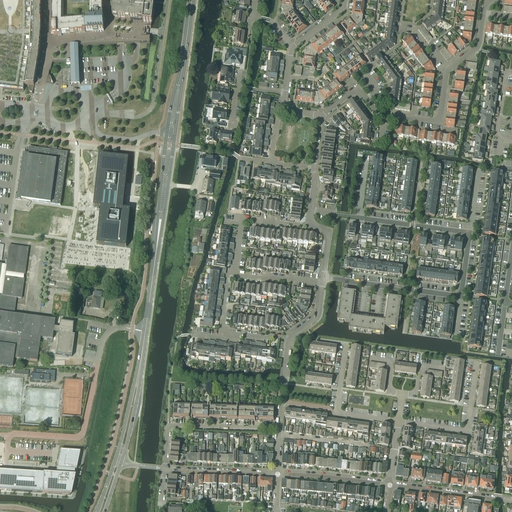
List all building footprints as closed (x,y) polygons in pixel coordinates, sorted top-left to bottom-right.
[(0,0),(0,88),(3,89),(24,91),(25,85),(29,85),(34,85),(32,94),(31,103),(44,105),(52,88),(53,84),(52,84),(46,83),(48,76),(49,76),(50,71),(51,71),(52,66),(53,62),(66,62),(67,65),(71,65),(71,85),(80,85),(78,46),(117,44),(122,44),(124,44),(135,43),(135,44),(137,43),(139,43),(140,43),(140,44),(150,44),(150,40),(149,40),(150,36),(146,36),(147,28),(147,26),(151,26),(151,23),(152,23),(154,6),(154,3),(155,2),(154,0),(0,0)] [(322,9),(331,3),(328,0),(325,0),(319,5),(318,6),(319,8),(321,7),(322,9)] [(331,3),(322,9),(324,12),(323,13),(325,15),(334,7),(331,3)] [(292,9),(293,7),(282,5),(281,12),(285,17),(294,11),(292,9)] [(236,13),(235,23),(244,24),(246,14),(244,13),(244,9),(239,9),(234,8),(233,13),(236,13)] [(294,11),(285,17),(288,22),(297,15),(295,13),(296,12),(298,10),(297,8),(295,10),(294,11)] [(443,21),(444,14),(436,13),(435,16),(443,21)] [(297,15),(288,22),(292,26),(301,19),(298,14),(297,15)] [(364,24),(365,21),(362,21),(363,17),(364,17),(352,15),(352,17),(364,24)] [(437,26),(443,21),(435,16),(432,19),(437,26)] [(352,17),(350,18),(358,29),(362,27),(364,24),(352,17)] [(437,26),(432,19),(430,17),(428,19),(430,21),(428,22),(433,29),(437,26)] [(358,29),(350,18),(346,22),(353,32),(354,32),(352,30),(355,28),(356,29),(357,28),(358,29)] [(295,30),(303,24),(301,21),(303,20),(301,19),(292,26),(295,30)] [(341,25),(348,35),(349,35),(353,32),(346,22),(341,25)] [(433,29),(428,22),(425,24),(424,22),(422,24),(428,32),(433,29)] [(303,24),(295,30),(298,35),(308,27),(306,26),(305,26),(303,24)] [(486,25),(485,31),(488,32),(488,34),(493,35),(494,26),(486,25)] [(332,29),(339,38),(341,36),(342,37),(344,36),(337,26),(332,29)] [(236,32),(235,37),(234,37),(233,44),(243,45),(244,40),(243,40),(244,33),(241,33),(242,29),(234,28),(234,32),(236,32)] [(336,40),(339,38),(332,29),(328,33),(336,42),(337,41),(336,40)] [(333,44),(336,42),(328,33),(324,36),(330,45),(333,43),(333,44)] [(384,39),(395,45),(395,38),(393,38),(394,35),(385,34),(384,39)] [(409,35),(402,41),(406,47),(414,42),(409,35)] [(330,45),(324,36),(319,39),(327,49),(328,48),(329,48),(331,46),(330,45)] [(432,38),(427,42),(429,45),(432,42),(436,39),(435,37),(434,37),(432,38)] [(463,38),(462,39),(464,41),(467,46),(469,44),(468,42),(465,41),(466,40),(469,41),(471,41),(471,39),(463,37),(463,38)] [(325,50),(327,49),(319,39),(315,43),(322,51),(324,49),(325,50)] [(382,42),(387,48),(388,47),(389,49),(395,45),(384,39),(382,42)] [(467,46),(464,41),(462,39),(458,42),(463,49),(467,46)] [(376,46),(381,52),(383,50),(385,52),(387,51),(386,49),(387,48),(382,42),(376,46)] [(414,42),(406,47),(409,51),(416,45),(414,42)] [(458,42),(454,45),(459,52),(463,49),(458,42)] [(311,46),(317,55),(318,56),(319,57),(321,56),(319,53),(322,51),(315,43),(311,46)] [(416,45),(409,51),(412,55),(419,49),(416,45)] [(452,57),(459,52),(454,45),(447,50),(452,57)] [(316,56),(317,55),(311,46),(305,50),(316,56)] [(372,49),(379,58),(381,57),(379,54),(381,52),(376,46),(372,49)] [(225,54),(224,64),(231,65),(231,64),(239,65),(241,65),(241,59),(240,59),(241,57),(246,57),(247,50),(233,48),(232,51),(227,50),(227,55),(225,54)] [(377,59),(379,58),(372,49),(368,52),(373,58),(375,57),(377,59)] [(419,49),(412,55),(416,59),(423,54),(419,49)] [(315,58),(316,56),(305,50),(305,57),(315,58)] [(371,60),(373,58),(368,52),(364,55),(370,63),(372,62),(371,60)] [(270,62),(284,64),(284,62),(279,61),(280,55),(271,53),(270,62)] [(423,54),(416,59),(419,63),(426,58),(423,54)] [(355,59),(362,67),(366,64),(359,55),(357,56),(357,57),(355,59)] [(383,66),(389,62),(385,57),(383,59),(382,58),(381,57),(379,58),(377,59),(378,61),(379,62),(377,64),(378,66),(381,64),(383,66)] [(426,58),(419,63),(422,67),(429,62),(426,58)] [(357,71),(362,67),(355,59),(352,61),(351,60),(350,61),(357,71)] [(346,66),(353,74),(357,71),(350,61),(348,63),(349,64),(346,66)] [(489,67),(503,69),(503,67),(499,66),(500,63),(490,61),(489,67)] [(383,72),(391,65),(389,62),(383,66),(384,68),(382,70),(383,72)] [(429,62),(422,67),(425,72),(428,70),(430,68),(432,66),(429,62)] [(389,74),(395,70),(391,65),(383,72),(385,74),(387,72),(389,74)] [(232,76),(233,76),(234,68),(220,66),(219,73),(222,73),(221,82),(230,84),(232,76)] [(349,77),(353,74),(346,66),(344,68),(343,67),(341,68),(349,77)] [(428,70),(425,72),(426,72),(426,73),(429,74),(432,74),(435,75),(435,72),(435,70),(434,69),(432,66),(430,68),(428,70)] [(344,81),(349,77),(341,68),(339,69),(340,70),(338,72),(344,81)] [(456,76),(456,77),(465,78),(465,77),(466,70),(464,70),(457,69),(457,71),(456,76)] [(389,80),(391,79),(398,74),(395,70),(389,74),(390,76),(388,78),(389,80)] [(340,84),(344,81),(338,72),(335,74),(334,73),(332,75),(335,79),(340,84)] [(282,77),(282,74),(268,73),(267,73),(266,77),(268,78),(267,81),(276,82),(277,76),(282,77)] [(498,77),(498,75),(488,73),(487,79),(501,81),(501,79),(498,77)] [(55,82),(49,74),(49,76),(48,76),(47,78),(46,83),(53,84),(55,82)] [(393,82),(402,80),(398,74),(391,79),(393,82)] [(343,88),(340,84),(335,79),(334,80),(334,81),(332,83),(339,91),(343,88)] [(327,85),(334,95),(339,91),(332,83),(329,85),(329,84),(327,81),(326,80),(324,81),(325,83),(327,85)] [(455,87),(454,90),(460,90),(461,88),(464,88),(464,84),(465,83),(456,82),(455,83),(455,87)] [(323,89),(330,98),(334,95),(327,85),(325,83),(324,84),(324,85),(326,87),(323,89)] [(211,101),(213,101),(218,102),(218,103),(227,105),(227,103),(228,103),(230,91),(230,88),(218,86),(217,89),(215,89),(213,89),(211,101)] [(330,98),(323,89),(321,91),(320,90),(319,89),(317,90),(318,92),(319,93),(325,101),(330,98)] [(303,103),(305,91),(302,91),(302,92),(296,91),(294,102),(303,103)] [(497,96),(497,93),(485,91),(487,91),(486,97),(500,99),(501,97),(497,96)] [(320,105),(325,101),(319,93),(317,94),(320,105)] [(260,105),(274,107),(275,104),(269,104),(270,97),(262,96),(260,105)] [(350,109),(359,102),(358,100),(356,102),(354,100),(347,105),(350,109)] [(353,113),(360,108),(359,106),(360,104),(359,102),(350,109),(353,113)] [(495,107),(495,105),(485,103),(485,109),(498,111),(499,109),(495,107)] [(214,109),(212,119),(226,120),(227,111),(227,108),(224,107),(223,110),(214,109)] [(357,117),(365,110),(364,109),(362,110),(360,108),(353,113),(357,117)] [(360,121),(366,116),(365,114),(367,112),(365,110),(357,117),(360,121)] [(335,117),(341,125),(345,122),(340,114),(336,117),(336,116),(335,117)] [(493,117),(494,116),(482,115),(481,120),(491,122),(495,123),(495,121),(491,119),(492,116),(493,117)] [(366,116),(360,121),(363,125),(374,122),(372,119),(370,117),(368,118),(366,116)] [(336,129),(341,125),(335,117),(334,118),(331,121),(331,122),(329,125),(336,129)] [(490,125),(491,122),(481,120),(480,126),(494,129),(494,127),(490,125)] [(363,125),(362,130),(370,131),(371,128),(373,129),(373,126),(374,122),(363,125)] [(206,125),(205,129),(212,130),(210,130),(208,142),(216,143),(217,139),(218,139),(218,137),(220,137),(221,133),(218,133),(218,127),(217,127),(213,126),(212,126),(206,125)] [(335,135),(336,129),(329,125),(328,128),(327,128),(326,132),(326,133),(335,135)] [(478,135),(478,136),(486,137),(486,136),(487,134),(489,134),(489,131),(493,130),(494,129),(480,126),(479,132),(479,133),(478,135)] [(397,127),(396,133),(399,133),(398,136),(403,137),(405,128),(397,127)] [(410,129),(408,138),(409,138),(413,138),(414,136),(417,136),(418,130),(415,129),(411,129),(410,129)] [(218,137),(218,139),(231,141),(232,137),(235,137),(236,131),(232,130),(232,133),(221,132),(221,133),(220,137),(218,137)] [(372,139),(372,136),(361,135),(361,140),(360,140),(359,143),(368,145),(368,141),(369,141),(369,138),(372,139)] [(475,142),(489,144),(490,142),(486,140),(486,137),(478,136),(476,136),(475,142)] [(23,153),(18,191),(17,199),(32,201),(60,205),(65,167),(68,153),(29,147),(28,154),(23,153)] [(266,149),(253,147),(250,147),(250,148),(250,149),(250,150),(250,151),(250,152),(250,153),(250,154),(250,155),(251,155),(251,156),(260,157),(261,150),(266,151),(266,149)] [(484,152),(484,149),(474,148),(474,154),(487,156),(488,154),(484,152)] [(99,155),(93,207),(95,207),(95,208),(99,208),(101,208),(97,244),(99,244),(99,245),(104,245),(119,247),(124,247),(126,247),(130,210),(128,210),(123,209),(123,207),(124,198),(128,158),(126,158),(121,157),(107,156),(101,155),(99,155)] [(203,156),(202,161),(204,161),(203,166),(215,168),(217,158),(203,156)] [(260,180),(262,167),(259,166),(259,171),(252,170),(251,179),(260,180)] [(240,181),(245,182),(245,185),(248,185),(248,180),(246,180),(246,178),(248,178),(250,168),(249,168),(249,169),(247,168),(245,168),(245,169),(241,168),(240,181)] [(293,173),(291,187),(291,188),(292,188),(293,188),(294,189),(296,190),(297,190),(298,190),(299,190),(300,190),(299,188),(300,188),(301,179),(295,178),(295,173),(293,173)] [(205,180),(203,193),(206,193),(206,194),(207,194),(211,194),(213,181),(205,180)] [(322,194),(332,195),(333,189),(337,190),(337,186),(329,185),(328,188),(323,187),(322,194)] [(332,200),(332,195),(322,194),(322,200),(326,201),(326,204),(334,205),(335,201),(332,200)] [(246,215),(247,202),(239,201),(239,198),(232,197),(230,210),(238,211),(244,211),(243,214),(246,215)] [(204,213),(205,210),(206,202),(197,201),(195,212),(196,212),(195,219),(202,220),(203,213),(204,213)] [(350,225),(348,237),(354,238),(354,240),(357,241),(358,240),(358,235),(355,234),(356,226),(350,225)] [(220,235),(229,236),(230,227),(221,226),(220,235)] [(358,235),(358,240),(361,240),(367,241),(367,240),(368,228),(362,227),(361,235),(358,235)] [(372,243),(375,243),(376,237),(373,237),(374,228),(368,228),(367,240),(372,240),(372,243)] [(386,230),(384,244),(390,245),(390,246),(393,246),(393,243),(394,240),(391,240),(392,231),(386,230)] [(394,240),(393,243),(396,244),(402,244),(404,232),(398,231),(398,234),(397,239),(397,241),(394,240)] [(309,233),(308,243),(316,244),(318,234),(311,233),(309,233)] [(428,251),(429,245),(426,244),(427,235),(421,234),(419,247),(425,248),(425,251),(428,251)] [(438,250),(439,237),(433,236),(432,245),(429,245),(428,251),(431,251),(432,249),(438,250)] [(439,237),(438,250),(443,250),(446,251),(447,247),(444,247),(445,238),(439,237)] [(455,252),(457,239),(451,239),(450,247),(447,247),(446,253),(449,254),(450,251),(455,252)] [(0,365),(12,367),(13,358),(17,358),(17,359),(37,362),(40,338),(52,339),(53,332),(58,333),(55,354),(72,357),(75,335),(72,335),(74,323),(60,321),(59,328),(54,327),(55,320),(14,314),(16,298),(21,299),(24,279),(23,279),(24,275),(28,248),(8,246),(6,266),(1,266),(2,264),(0,264),(0,365)] [(347,266),(346,269),(351,269),(353,259),(348,258),(347,259),(345,259),(345,265),(347,266)] [(230,266),(230,264),(214,261),(213,267),(216,267),(215,269),(219,270),(220,268),(224,268),(225,265),(230,266)] [(219,274),(219,270),(215,269),(215,270),(211,270),(210,275),(224,277),(224,275),(219,274)] [(240,294),(241,284),(240,284),(240,285),(232,284),(231,293),(240,294)] [(279,286),(278,296),(286,297),(286,294),(289,295),(290,286),(286,286),(286,288),(280,287),(280,286),(279,286)] [(385,327),(397,329),(401,299),(388,297),(385,321),(351,317),(354,292),(341,290),(341,291),(337,321),(350,323),(349,330),(384,334),(385,327)] [(99,309),(101,299),(100,299),(100,298),(101,298),(102,293),(95,292),(94,298),(93,298),(92,308),(99,309)] [(297,304),(306,310),(307,310),(308,309),(308,306),(309,307),(309,302),(310,302),(300,300),(299,300),(298,301),(298,303),(297,304)] [(295,307),(294,308),(302,319),(305,317),(303,315),(305,313),(306,311),(307,310),(306,310),(297,304),(296,306),(295,307)] [(295,309),(291,312),(296,320),(299,318),(300,320),(302,319),(294,308),(295,309)] [(291,312),(286,316),(294,325),(296,324),(294,321),(296,320),(291,312)] [(286,316),(282,319),(284,326),(287,325),(288,326),(290,324),(292,327),(294,325),(286,316)] [(217,322),(218,320),(204,318),(203,321),(200,321),(200,326),(212,327),(213,321),(217,322)] [(276,318),(275,331),(277,331),(278,328),(280,328),(280,327),(284,326),(282,319),(276,318)] [(233,351),(233,354),(234,354),(234,358),(239,358),(240,355),(242,342),(240,341),(239,346),(236,346),(235,351),(233,351)] [(185,355),(189,355),(189,357),(195,358),(196,354),(199,355),(200,346),(188,344),(187,350),(186,350),(185,355)] [(268,350),(267,360),(275,361),(275,360),(276,351),(268,350)] [(33,369),(32,381),(41,381),(54,382),(55,377),(55,371),(43,370),(33,369)] [(475,428),(475,433),(486,435),(487,430),(487,427),(477,425),(476,428),(475,428)] [(12,471),(11,491),(41,493),(68,495),(70,495),(71,492),(75,476),(74,475),(74,470),(76,470),(80,452),(60,451),(56,469),(56,474),(43,473),(12,471)] [(433,482),(435,472),(427,471),(426,481),(433,482)] [(435,472),(433,482),(441,483),(442,473),(435,472)] [(487,479),(486,489),(489,489),(489,490),(492,491),(492,490),(493,490),(494,479),(495,476),(488,475),(488,478),(487,479)] [(186,479),(186,485),(193,485),(193,484),(194,484),(194,477),(193,477),(190,477),(189,476),(188,476),(187,477),(186,477),(186,479)] [(375,490),(374,496),(376,496),(376,497),(375,497),(375,501),(378,501),(378,498),(382,499),(382,489),(377,489),(377,490),(375,490)] [(416,494),(406,493),(405,501),(408,501),(408,506),(410,506),(409,511),(416,511),(418,502),(415,501),(416,494)] [(419,493),(417,510),(416,511),(419,511),(419,510),(420,507),(421,502),(424,503),(426,494),(419,493)] [(453,510),(455,498),(448,497),(447,509),(453,510)] [(455,498),(453,510),(457,510),(457,511),(460,511),(461,499),(455,498)] [(465,501),(464,508),(468,509),(467,511),(478,511),(479,511),(481,502),(475,502),(475,501),(472,501),(468,501),(468,502),(465,501)] [(183,504),(176,503),(176,507),(169,506),(168,511),(181,511),(182,507),(183,507),(183,504)]
